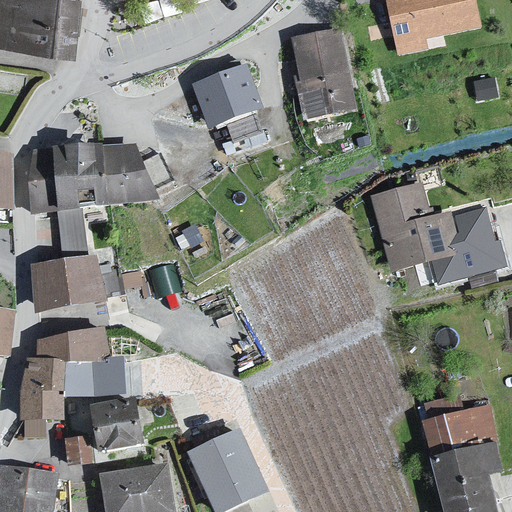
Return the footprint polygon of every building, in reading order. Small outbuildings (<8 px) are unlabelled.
[(75,0),(0,0),(0,42),(69,51),(75,0)] [(478,0),(385,0),(399,57),(432,49),(430,38),(485,25),(478,0)] [(290,36),(305,116),(355,107),(340,27),(290,36)] [(247,64),(191,85),(208,129),(263,108),(247,64)] [(134,141),(33,147),(28,180),(30,214),(57,209),(62,257),(31,264),(35,311),(124,292),(108,206),(161,196),(157,188),(174,176),(163,151),(134,141)] [(0,206),(14,209),(14,152),(0,149),(0,206)] [(423,180),(370,195),(392,271),(455,254),(461,276),(502,265),(490,221),(458,230),(452,207),(432,213),(423,180)] [(433,261),(418,264),(423,285),(438,281),(433,261)] [(0,306),(0,353),(9,355),(15,309),(0,306)] [(21,384),(20,419),(64,419),(64,395),(120,396),(116,359),(111,359),(105,325),(36,339),(36,356),(26,356),(21,384)] [(135,395),(89,403),(97,450),(143,442),(135,395)] [(424,421),(444,511),(498,511),(490,474),(503,471),(489,406),(424,421)] [(186,451),(214,511),(219,511),(268,490),(239,426),(186,451)] [(89,434),(63,438),(68,465),(80,464),(81,472),(94,470),(89,434)] [(99,472),(105,511),(175,511),(167,461),(99,472)] [(0,463),(0,511),(52,511),(58,472),(0,463)]
